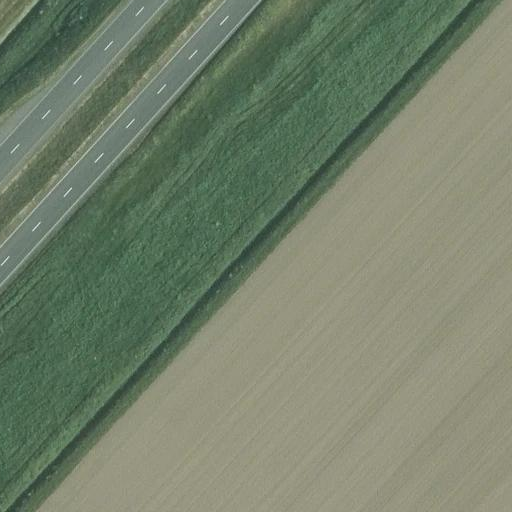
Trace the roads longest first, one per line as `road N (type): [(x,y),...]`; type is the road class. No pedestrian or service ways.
road 1 (trunk): [(0,271),(247,0)]
road 2 (trunk): [(153,0),(0,168)]
